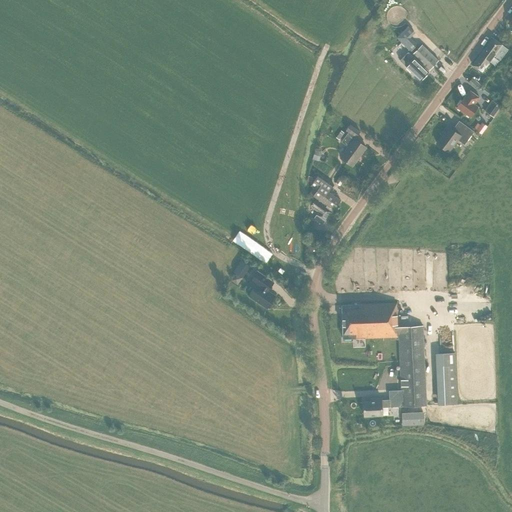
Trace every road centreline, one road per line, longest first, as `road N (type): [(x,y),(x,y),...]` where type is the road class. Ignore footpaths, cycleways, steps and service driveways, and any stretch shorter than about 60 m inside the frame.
road 1 (tertiary): [(511,1),(317,275),(323,502)]
road 2 (unclassified): [(323,502),(0,402)]
road 3 (track): [(317,275),(276,253),(266,231),(328,47)]
